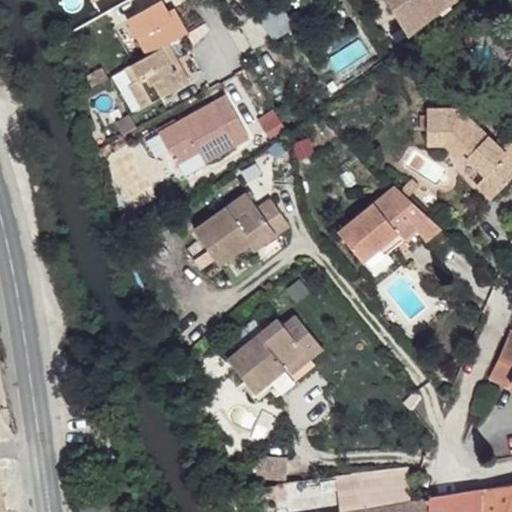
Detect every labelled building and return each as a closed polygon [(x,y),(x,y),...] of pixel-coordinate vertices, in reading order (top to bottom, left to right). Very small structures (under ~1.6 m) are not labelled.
[(153,0),(134,12),(154,49),(172,40),(180,34),(169,9),(177,4),(175,0),(153,0)] [(281,0),(257,10),(268,36),(291,26),(281,0)] [(391,0),(415,36),(458,0),(391,0)] [(169,9),(180,34),(191,28),(177,4),(169,9)] [(133,61),(140,77),(180,54),(172,40),(154,49),(139,57),(133,61)] [(136,79),(147,103),(191,77),(180,54),(140,77),(136,79)] [(232,100),(219,107),(239,145),(252,137),(232,100)] [(201,151),(207,162),(239,145),(219,107),(215,101),(161,132),(176,164),(201,151)] [(481,188),(494,201),(511,183),(511,136),(502,145),(464,108),(429,113),(428,137),(454,133),(476,155),(472,160),(490,178),(481,188)] [(282,111),(269,119),(278,133),(291,126),(282,111)] [(87,135),(91,151),(116,138),(109,124),(87,135)] [(450,146),(467,165),(472,160),(476,155),(454,133),(428,137),(427,147),(450,146)] [(336,239),(367,269),(399,237),(407,245),(420,232),(430,241),(444,228),(393,181),(336,239)] [(187,236),(214,271),(243,247),(266,228),(274,237),(286,226),(264,201),(252,211),(239,194),(187,236)] [(132,210),(117,218),(127,236),(142,227),(132,210)] [(243,247),(250,256),(274,237),(266,228),(243,247)] [(367,269),(375,277),(407,245),(399,237),(367,269)] [(230,362),(258,394),(286,369),(306,351),(313,360),(327,348),(298,315),(287,324),(281,317),(230,362)] [(511,336),(493,379),(511,389),(511,387),(511,383),(510,383),(511,379),(511,336)] [(286,369),(293,376),(313,360),(306,351),(286,369)] [(430,511),(432,496),(412,499),(412,488),(409,468),(336,477),(341,511),(430,511)] [(432,496),(430,511),(511,511),(511,484),(443,495),(432,496)] [(223,491),(230,511),(281,511),(278,485),(223,491)]
